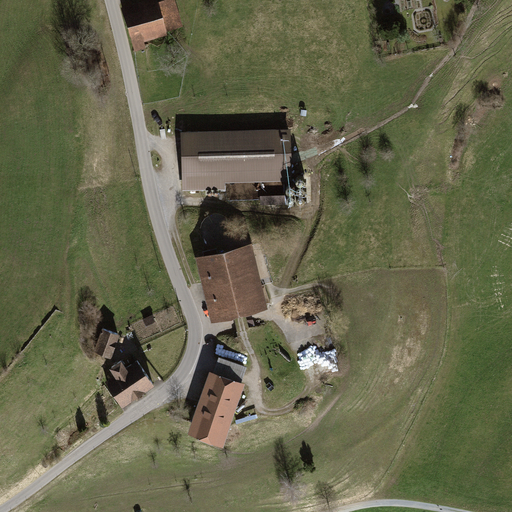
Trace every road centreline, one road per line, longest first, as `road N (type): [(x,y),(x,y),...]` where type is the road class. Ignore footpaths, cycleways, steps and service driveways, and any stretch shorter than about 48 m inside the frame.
road 1 (tertiary): [(112,0),(162,242),(193,321),(193,349),(186,369),(159,396),(0,511)]
road 2 (track): [(456,511),(409,503),(331,511)]
